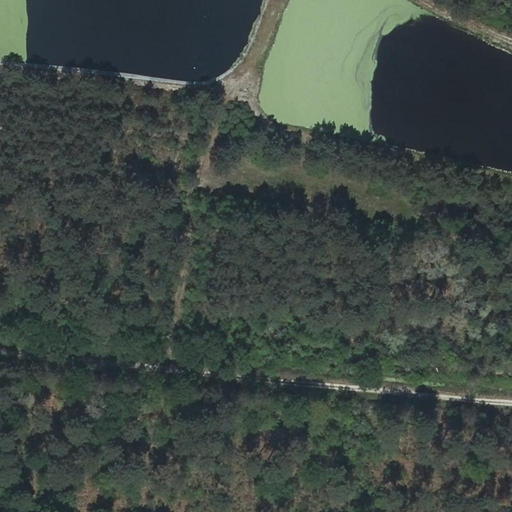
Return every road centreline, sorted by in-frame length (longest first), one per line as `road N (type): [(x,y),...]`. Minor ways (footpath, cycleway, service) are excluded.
road 1 (track): [(511,402),(0,353)]
road 2 (track): [(281,0),(201,182),(165,370)]
